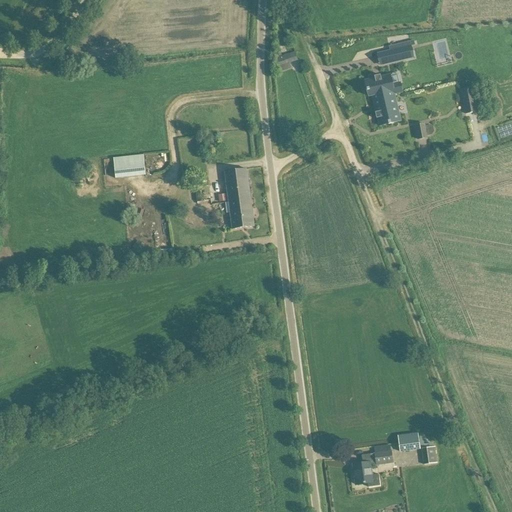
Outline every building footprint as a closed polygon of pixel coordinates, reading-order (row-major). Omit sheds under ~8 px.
[(410,42),(389,47),(390,51),(393,62),(406,59),(404,54),(412,52),(410,42)] [(282,72),(291,69),(292,69),(290,62),(297,60),(295,53),(277,58),(282,72)] [(375,78),(365,81),(367,89),(368,91),(369,96),(372,96),(373,99),(394,94),(402,92),(400,84),(392,85),(390,75),(381,77),(380,75),(374,76),(375,78)] [(478,112),(473,87),(460,90),(466,114),(478,112)] [(394,94),(373,99),(376,113),(375,113),(377,119),(378,119),(379,126),(389,124),(391,124),(391,123),(401,121),(394,94)] [(424,124),(416,126),(418,139),(427,138),(427,136),(425,126),(424,124)] [(218,137),(198,138),(198,150),(218,149),(218,137)] [(143,154),(114,158),(116,179),(146,175),(143,154)] [(229,200),(250,198),(247,169),(225,172),(229,200)] [(232,229),(244,228),(254,226),(250,198),(229,200),(232,229)] [(146,246),(139,240),(133,246),(141,252),(146,246)] [(398,435),(400,452),(420,449),(418,433),(398,435)] [(435,447),(422,448),(424,464),(437,463),(435,447)] [(377,466),(393,463),(392,451),(375,453),(376,462),(354,465),(357,485),(368,483),(369,487),(380,485),(378,474),(373,474),(372,469),(377,468),(377,466)]
